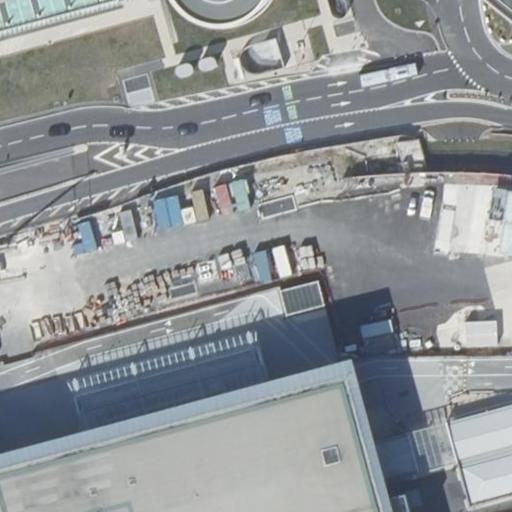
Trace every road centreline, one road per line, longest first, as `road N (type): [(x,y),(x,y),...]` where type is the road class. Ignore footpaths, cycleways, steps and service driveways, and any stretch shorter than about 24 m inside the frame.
road 1 (primary): [(318,119),(453,109),(511,118)]
road 2 (primary): [(318,119),(356,91),(482,61)]
